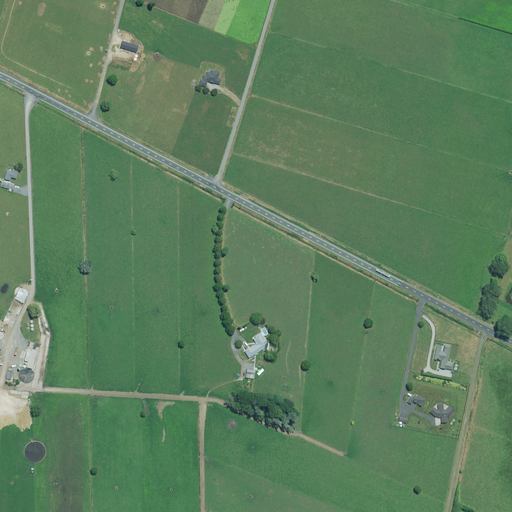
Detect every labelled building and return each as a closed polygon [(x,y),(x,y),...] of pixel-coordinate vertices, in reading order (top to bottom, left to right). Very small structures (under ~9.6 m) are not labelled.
[(129,46),(125,41),(120,44),(130,59),(135,55),(129,46)] [(202,79),(200,78),(199,86),(206,87),(207,82),(220,84),(221,79),(219,78),(220,71),(211,70),(211,72),(206,72),(206,76),(203,75),(202,79)] [(18,172),(11,170),(10,172),(7,171),(5,180),(10,181),(11,178),(16,180),(18,172)] [(9,191),(12,192),(12,190),(13,190),(14,185),(2,182),(1,187),(9,189),(9,191)] [(257,353),(265,348),(263,346),(268,343),(261,332),(253,338),(256,342),(255,342),(255,343),(255,344),(255,345),(244,352),(249,359),(255,355),(256,356),(258,354),(257,353)] [(31,351),(27,350),(24,361),(28,362),(27,368),(32,369),(36,351),(31,350),(31,351)] [(255,373),(255,370),(247,369),(246,372),(246,378),(254,379),(255,373)] [(24,453),(24,455),(25,456),(25,457),(26,459),(27,460),(28,461),(30,462),(32,463),(34,463),(35,463),(37,463),(39,462),(41,461),(42,460),(43,459),(44,457),(45,456),(45,454),(45,452),(45,450),(44,448),(44,447),(42,445),(41,444),(39,443),(38,442),(36,442),(34,442),(32,442),(30,443),(29,444),(27,445),(26,446),(25,448),(24,450),(24,451),(24,453)]
